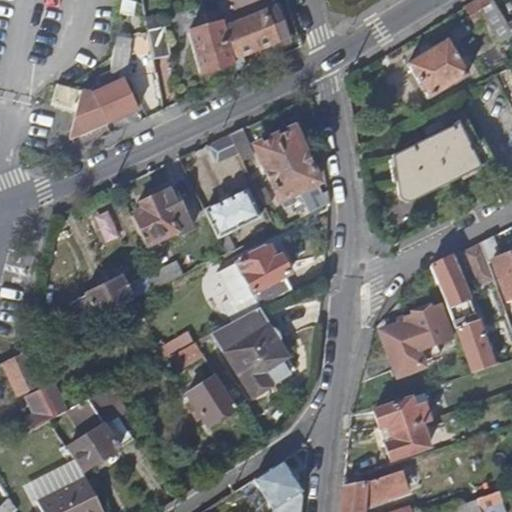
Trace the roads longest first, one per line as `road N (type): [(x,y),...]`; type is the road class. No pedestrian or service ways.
road 1 (residential): [(327,62),(0,210)]
road 2 (residential): [(321,511),(353,273)]
road 3 (residential): [(353,273),(349,183),(327,62)]
road 4 (residential): [(353,273),(511,207)]
